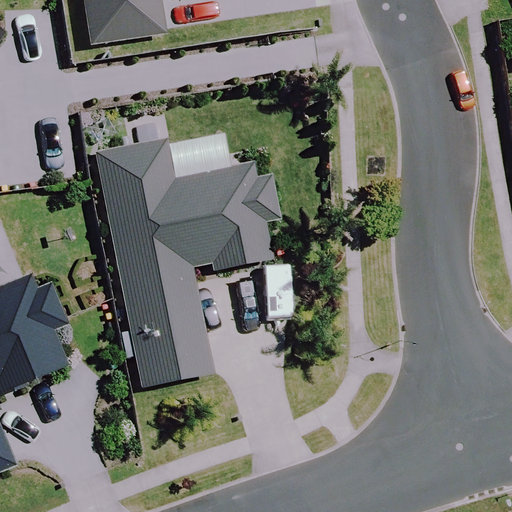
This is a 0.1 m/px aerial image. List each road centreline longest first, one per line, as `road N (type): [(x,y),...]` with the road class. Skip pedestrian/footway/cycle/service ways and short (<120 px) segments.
road 1 (residential): [(407,0),(432,92),(446,455)]
road 2 (tertiary): [(279,511),(446,455)]
